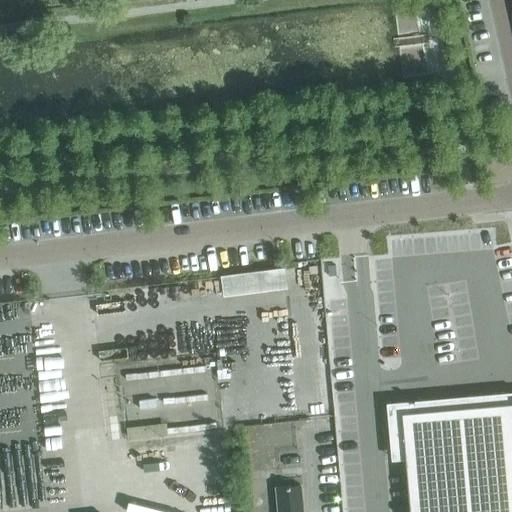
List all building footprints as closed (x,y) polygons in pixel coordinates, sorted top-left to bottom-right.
[(229,290),(294,287),(293,266),(228,269),(229,290)] [(145,360),(205,353),(203,334),(143,341),(145,360)] [(132,438),(225,428),(218,362),(172,367),(173,374),(142,378),(143,393),(127,395),(132,438)] [(511,511),(511,416),(444,422),(429,424),(436,511),(511,511)] [(278,511),(303,511),(301,485),(277,487),(278,511)]
